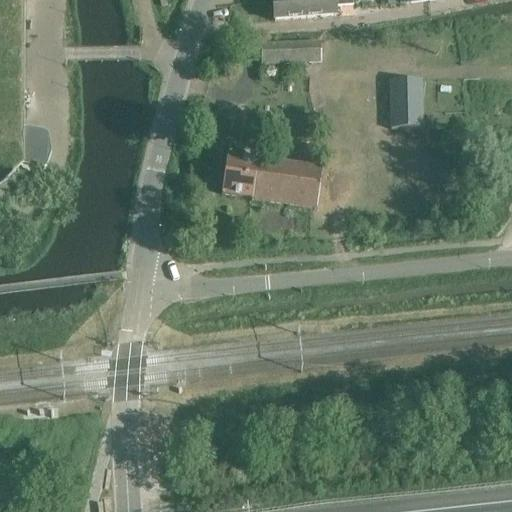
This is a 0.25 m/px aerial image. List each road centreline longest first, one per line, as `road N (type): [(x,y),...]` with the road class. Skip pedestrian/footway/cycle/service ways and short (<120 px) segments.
road 1 (unclassified): [(141,277),(217,288),(511,258)]
road 2 (tertiary): [(141,277),(151,195),(205,0)]
road 3 (tertiary): [(131,511),(126,380),(141,277)]
